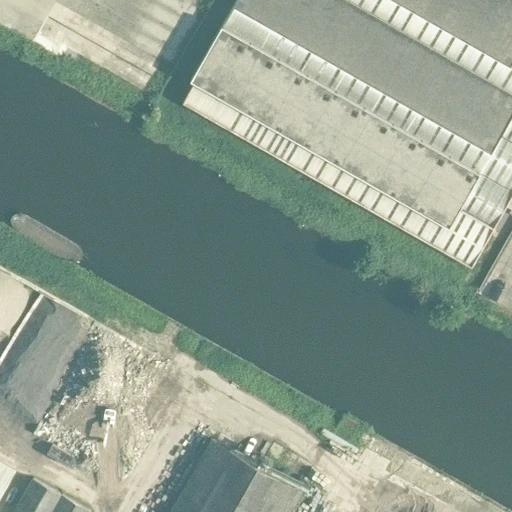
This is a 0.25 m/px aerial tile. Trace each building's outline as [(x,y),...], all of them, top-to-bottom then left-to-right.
[(234,0),(231,6),(490,153),(511,114),(511,92),(349,0),(234,0)] [(511,0),(392,0),(509,66),(510,64),(511,61),(511,0)] [(430,143),(221,24),(190,79),(194,81),(449,226),(459,207),(480,171),(430,143)] [(85,395),(99,363),(97,358),(107,355),(109,350),(97,318),(85,323),(77,339),(73,341),(64,361),(55,365),(60,378),(48,382),(47,386),(56,410),(71,417),(80,397),(85,395)] [(86,408),(81,418),(102,429),(108,418),(86,408)] [(65,421),(58,436),(68,441),(75,426),(65,421)] [(54,454),(58,442),(38,435),(34,448),(54,454)] [(288,511),(302,489),(211,438),(169,511),(288,511)] [(0,494),(15,468),(0,459),(0,494)] [(13,511),(87,511),(89,510),(32,478),(13,511)]
